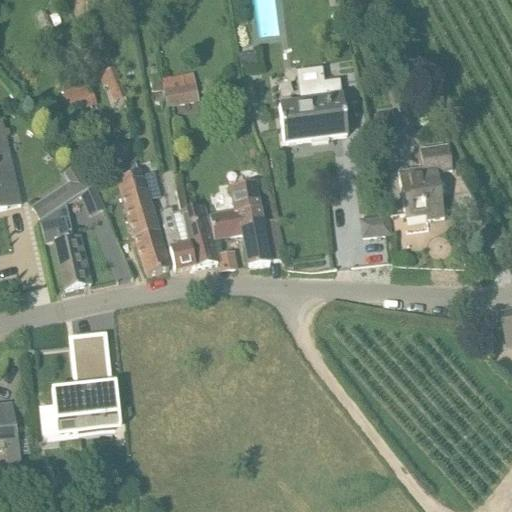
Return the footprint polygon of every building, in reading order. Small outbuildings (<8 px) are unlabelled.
[(116,67),(100,73),(112,104),(129,98),(116,67)] [(84,81),(81,75),(58,83),(71,117),(97,108),(87,80),(84,81)] [(295,88),(298,105),(278,108),(284,150),(347,141),(346,133),(350,132),(347,109),(343,109),(341,99),(339,82),(295,88)] [(199,105),(196,88),(165,93),(169,111),(199,105)] [(0,139),(0,137),(0,212),(20,208),(5,138),(0,139)] [(444,221),(437,176),(452,174),(448,147),(420,152),(422,170),(398,174),(404,218),(425,215),(426,223),(444,221)] [(135,162),(114,169),(119,183),(139,177),(135,162)] [(74,182),(70,185),(78,197),(90,189),(76,169),(69,174),(74,182)] [(141,176),(139,177),(119,183),(116,184),(134,242),(147,280),(168,272),(147,204),(143,188),(139,179),(142,179),(141,176)] [(212,218),(217,243),(242,239),(249,271),(269,268),(269,265),(283,263),(275,222),(272,223),(269,208),(260,209),(255,184),(232,188),(234,203),(232,204),(234,214),(212,218)] [(156,185),(143,188),(147,204),(160,201),(156,185)] [(89,217),(102,210),(94,192),(81,198),(89,217)] [(217,265),(203,210),(179,216),(174,218),(175,225),(178,224),(188,259),(195,258),(198,270),(217,265)] [(173,218),(171,211),(161,214),(164,229),(163,229),(164,233),(175,274),(194,269),(194,271),(198,270),(195,258),(188,259),(178,224),(175,225),(174,218),(173,218)] [(84,290),(72,240),(73,240),(66,212),(45,222),(39,224),(46,248),(53,246),(64,295),(84,290)] [(363,241),(391,237),(388,219),(361,223),(363,241)] [(121,434),(117,354),(93,354),(95,398),(58,400),(60,434),(121,434)] [(0,478),(21,475),(11,410),(0,411),(0,478)]
